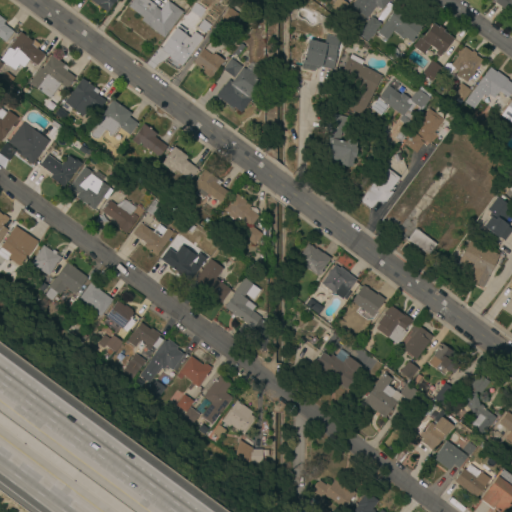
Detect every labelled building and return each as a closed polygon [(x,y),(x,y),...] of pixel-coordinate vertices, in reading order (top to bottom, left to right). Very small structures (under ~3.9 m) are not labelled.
[(115,0),(106,12),(91,1),(91,0),(115,0)] [(146,0),(160,10),(166,1),(168,1),(182,12),(163,38),(140,21),(142,18),(128,7),(127,7),(131,0),(146,0)] [(331,8),(336,0),(340,0),(348,5),(341,15),(331,8)] [(351,7),(356,0),(388,0),(382,10),(375,6),(367,18),(351,7)] [(511,0),(511,12),(507,9),(506,11),(493,2),(494,0),(511,0)] [(203,9),(202,11),(203,11),(199,16),(189,9),(194,2),(203,9)] [(385,39),(376,32),(383,21),(384,22),(389,15),(397,2),(419,18),(416,22),(422,26),(413,38),(415,39),(411,44),(401,37),(400,38),(391,31),(385,39)] [(237,14),(228,25),(219,18),(228,7),(237,14)] [(5,43),(0,39),(0,17),(5,21),(3,24),(13,32),(5,43)] [(367,42),(358,35),(371,17),(380,24),(367,42)] [(435,54),(435,53),(436,51),(429,46),(423,55),(412,47),(419,38),(420,39),(423,36),(423,37),(432,24),(438,28),(439,27),(444,31),(443,32),(453,39),(442,55),(441,55),(440,57),(438,57),(435,54)] [(167,57),(169,56),(160,49),(161,48),(163,44),(175,27),(177,29),(189,38),(194,31),(195,32),(203,38),(202,39),(180,67),(167,57)] [(335,35),(333,43),(323,40),(325,32),(335,35)] [(0,61),(20,33),(32,43),(33,41),(38,45),(35,49),(44,56),(36,66),(24,57),(22,60),(25,62),(21,67),(18,64),(14,71),(0,61)] [(302,68),(308,41),(327,46),(325,51),(336,53),(333,70),(315,66),(314,71),(302,68)] [(202,48),(210,55),(211,54),(212,55),(214,54),(223,60),(220,64),(212,74),(212,75),(210,78),(202,72),(203,71),(192,62),(202,48)] [(390,60),(388,59),(387,58),(386,57),(385,55),(385,53),(386,51),(387,50),(388,49),(390,48),(391,48),(393,48),(395,49),(397,50),(397,51),(398,53),(398,55),(398,57),(397,58),(395,59),(394,60),(392,60),(390,60)] [(460,78),(459,79),(456,77),(457,76),(455,75),(457,71),(454,69),(449,76),(441,70),(447,62),(451,65),(458,56),(455,54),(460,48),(462,49),(463,48),(471,53),(472,51),(476,54),(475,56),(482,61),(473,73),(474,74),(472,77),(471,76),(466,83),(460,78)] [(363,61),(360,66),(381,77),(361,116),(345,107),(354,89),(337,80),(348,59),(349,59),(351,55),(363,61)] [(65,72),(73,78),(65,89),(59,84),(48,98),(28,83),(39,68),(41,69),(50,56),(68,68),(65,72)] [(430,59),(440,67),(430,81),(422,75),(423,74),(420,72),(430,59)] [(233,77),(223,69),(230,60),(241,67),(233,77)] [(215,96),(227,79),(231,82),(241,67),(247,72),(248,71),(261,80),(249,96),(251,97),(240,112),(233,107),(232,109),(215,96)] [(481,90),(480,92),(477,89),(478,88),(475,86),(489,67),(495,72),(495,71),(506,79),(506,80),(511,85),(511,89),(506,98),(497,91),(492,98),(481,90)] [(99,113),(89,106),(82,116),(63,102),(81,78),(98,91),(96,94),(107,103),(99,113)] [(459,104),(449,97),(459,83),(469,90),(459,104)] [(399,95),(400,93),(408,99),(416,89),(417,90),(419,87),(430,94),(428,98),(429,98),(420,110),(422,112),(418,117),(415,115),(407,127),(397,119),(400,115),(377,98),(379,96),(378,95),(386,85),(399,95)] [(94,139),(92,138),(91,137),(90,135),(89,134),(103,116),(102,115),(100,114),(111,100),(118,105),(130,114),(128,118),(137,125),(129,136),(119,128),(113,137),(110,137),(108,136),(108,133),(104,130),(97,140),(95,140),(94,139)] [(511,125),(500,116),(511,100),(511,125)] [(52,114),(57,107),(68,115),(63,122),(52,114)] [(0,108),(6,113),(8,111),(17,119),(0,141),(0,108)] [(429,144),(424,140),(414,153),(401,144),(428,109),(442,120),(433,132),(436,135),(429,144)] [(344,129),(341,128),(338,140),(344,141),(344,139),(356,141),(355,149),(356,149),(354,158),(352,157),(350,167),(321,162),(330,113),(346,116),(344,129)] [(47,136),(53,128),(50,126),(53,122),(63,129),(54,141),(47,136)] [(15,151),(17,149),(8,142),(23,123),(48,142),(30,165),(18,155),(19,154),(15,151)] [(166,147),(158,158),(139,144),(138,146),(131,141),(143,125),(156,135),(154,138),(166,147)] [(7,160),(0,154),(0,148),(4,143),(15,151),(7,160)] [(188,180),(174,170),(173,172),(160,163),(172,147),(186,157),(184,160),(196,169),(188,180)] [(62,187),(49,178),(51,175),(38,165),(46,154),(60,165),(67,156),(73,160),(74,158),(81,164),(78,168),(77,167),(62,187)] [(74,198),(77,194),(70,188),(84,167),(92,173),(90,175),(109,188),(93,211),(74,198)] [(382,206),(377,202),(371,210),(360,202),(385,168),(398,177),(389,189),(392,192),(382,206)] [(226,191),(219,202),(206,193),(201,201),(193,195),(196,190),(192,187),(191,188),(190,187),(202,170),(220,182),(217,185),(226,191)] [(234,193),(250,204),(247,208),(257,216),(250,226),(261,234),(253,245),(243,238),(246,235),(243,233),(248,226),(236,217),(234,220),(226,215),(227,213),(222,209),(234,193)] [(483,227),(489,218),(488,216),(490,213),(487,211),(497,197),(511,207),(511,211),(504,223),(508,226),(507,227),(511,230),(504,242),(483,227)] [(145,212),(153,200),(159,205),(151,216),(145,212)] [(112,224),(114,222),(101,212),(110,202),(115,206),(124,201),(135,209),(137,207),(143,211),(125,235),(112,224)] [(0,212),(8,219),(2,227),(7,231),(0,241),(0,212)] [(155,256),(141,246),(143,243),(131,234),(139,223),(151,232),(157,224),(165,230),(166,228),(172,232),(155,256)] [(264,237),(264,233),(262,233),(262,223),(270,224),(270,230),(269,230),(269,237),(264,237)] [(8,259),(6,262),(0,257),(0,248),(14,227),(37,242),(20,268),(8,259)] [(407,241),(415,230),(436,245),(427,256),(407,241)] [(170,247),(177,238),(183,242),(176,251),(170,247)] [(468,282),(473,271),(458,263),(469,241),(499,256),(481,289),(468,282)] [(295,261),(308,245),(315,250),(316,249),(322,254),(322,253),(330,259),(317,277),(295,261)] [(48,276),(30,265),(43,246),(60,258),(48,276)] [(189,264),(197,254),(206,259),(190,282),(183,277),(183,276),(160,260),(167,249),(189,264)] [(193,282),(209,260),(222,269),(215,279),(230,289),(221,302),(193,282)] [(74,295),(65,288),(59,296),(57,294),(51,302),(44,297),(50,289),(48,288),(54,279),(54,280),(67,263),(87,278),(74,295)] [(334,264),(338,267),(339,267),(347,273),(347,274),(355,280),(348,290),(347,289),(340,299),(319,284),(334,264)] [(223,307),(233,295),(232,294),(244,278),(260,291),(253,301),(245,295),(243,298),(255,307),(251,312),(260,318),(252,329),(223,307)] [(100,318),(90,310),(89,312),(84,307),(85,306),(77,301),(91,282),(100,288),(99,290),(113,301),(100,318)] [(42,292),(38,289),(43,283),(46,286),(42,292)] [(351,302),(363,286),(376,296),(377,295),(384,300),(371,317),(351,302)] [(122,330),(106,318),(117,303),(133,314),(122,330)] [(396,310),(396,309),(412,320),(403,332),(405,333),(396,345),(376,329),(379,325),(377,324),(390,306),(396,310)] [(149,330),(150,328),(159,335),(147,350),(142,347),(145,344),(140,340),(139,342),(138,341),(133,347),(126,341),(139,323),(149,330)] [(414,359),(400,348),(409,337),(407,335),(411,331),(409,329),(414,323),(431,336),(414,359)] [(110,339),(112,336),(122,343),(114,353),(104,346),(103,348),(96,343),(103,334),(110,339)] [(176,347),(175,349),(182,355),(170,370),(165,365),(162,370),(159,368),(147,383),(144,380),(143,381),(140,379),(141,378),(138,376),(149,361),(148,360),(152,356),(151,356),(163,340),(165,342),(167,339),(176,347)] [(451,358),(456,362),(455,363),(458,366),(453,374),(448,370),(447,371),(442,367),(438,371),(435,369),(434,369),(426,363),(431,356),(432,356),(441,344),(454,354),(451,358)] [(362,368),(345,390),(313,366),(322,353),(329,358),(331,356),(334,358),(340,350),(347,356),(347,357),(362,368)] [(134,353),(137,356),(141,351),(147,356),(144,361),(131,379),(121,371),(134,353)] [(190,384),(191,383),(182,376),(180,380),(175,377),(190,357),(203,366),(204,364),(211,368),(197,388),(190,384)] [(399,373),(407,362),(417,369),(409,381),(399,373)] [(394,392),(395,391),(401,396),(384,419),(362,402),(374,387),(373,386),(383,374),(391,380),(386,386),(394,392)] [(413,387),(410,385),(417,374),(420,377),(413,387)] [(480,394),(477,392),(475,394),(478,404),(494,415),(482,432),(465,421),(471,412),(468,400),(461,411),(454,405),(477,374),(489,383),(480,394)] [(211,425),(201,417),(211,403),(202,397),(218,376),(231,385),(225,394),(231,398),(211,425)] [(152,381),(153,382),(154,381),(164,388),(155,399),(145,391),(152,381)] [(443,383),(456,392),(445,408),(432,399),(443,383)] [(400,393),(406,385),(417,393),(412,401),(400,393)] [(185,413),(175,406),(183,395),(193,402),(185,413)] [(230,426),(228,427),(221,422),(236,401),(252,413),(251,415),(255,418),(242,435),(230,426)] [(451,426),(443,436),(442,436),(433,449),(421,440),(422,439),(417,436),(420,431),(422,433),(429,422),(433,425),(435,422),(424,414),(431,404),(443,412),(440,417),(451,425),(451,426)] [(191,426),(182,419),(189,409),(199,416),(191,426)] [(511,437),(508,434),(509,432),(498,424),(506,412),(511,416),(511,437)] [(216,426),(224,431),(217,440),(209,435),(216,426)] [(406,445),(414,435),(421,440),(413,450),(406,445)] [(252,450),(262,450),(262,464),(252,464),(252,466),(236,456),(239,441),(252,449),(252,450)] [(459,470),(452,465),(448,471),(433,459),(446,442),(468,459),(459,470)] [(461,450),(467,442),(475,449),(469,457),(461,450)] [(479,472),(479,471),(489,478),(484,485),(486,486),(476,499),(453,482),(463,469),(465,470),(469,465),(479,472)] [(495,511),(479,499),(486,490),(485,490),(496,476),(497,477),(502,470),(511,477),(511,501),(503,511),(495,511)] [(318,480),(324,485),(326,484),(329,486),(333,480),(343,488),(344,488),(353,495),(342,509),(328,498),(327,499),(324,497),(324,495),(323,494),(316,505),(310,500),(311,498),(310,497),(310,490),(318,480)] [(353,511),(357,507),(356,506),(366,493),(378,502),(371,510),(373,511),(379,511),(381,510),(383,511),(353,511)]
